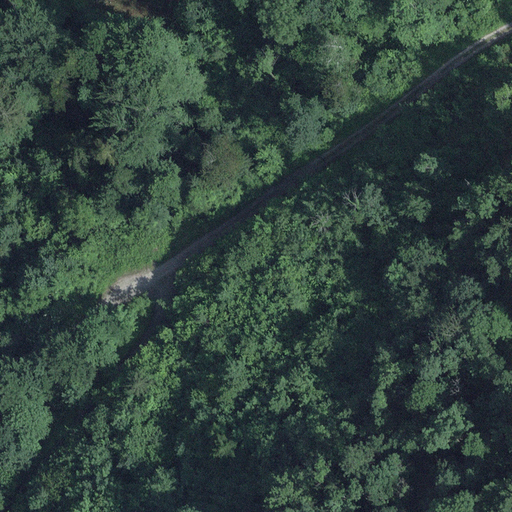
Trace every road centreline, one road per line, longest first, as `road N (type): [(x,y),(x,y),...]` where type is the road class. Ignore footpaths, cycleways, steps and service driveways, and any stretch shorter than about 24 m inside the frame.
road 1 (track): [(0,368),(173,278),(175,304),(32,511)]
road 2 (track): [(511,23),(173,278)]
